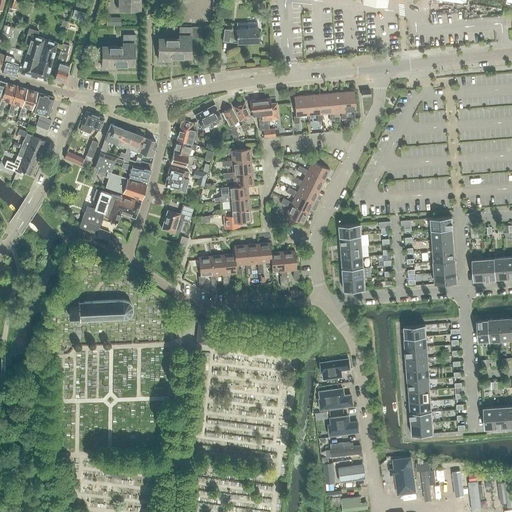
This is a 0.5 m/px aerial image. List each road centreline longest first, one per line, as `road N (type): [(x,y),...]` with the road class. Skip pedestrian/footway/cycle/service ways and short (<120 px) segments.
road 1 (residential): [(322,298),(258,308),(193,305),(126,259),(163,137),(160,100)]
road 2 (residential): [(316,239),(273,240),(265,230),(267,143),(322,138),(356,150)]
road 3 (unclassified): [(160,100),(380,68)]
road 4 (residential): [(375,497),(356,348),(328,306)]
road 5 (residential): [(474,432),(464,291)]
road 6 (residential): [(328,306),(464,291)]
road 7 (residential): [(20,219),(79,96)]
road 8 (unclassified): [(380,68),(511,54)]
